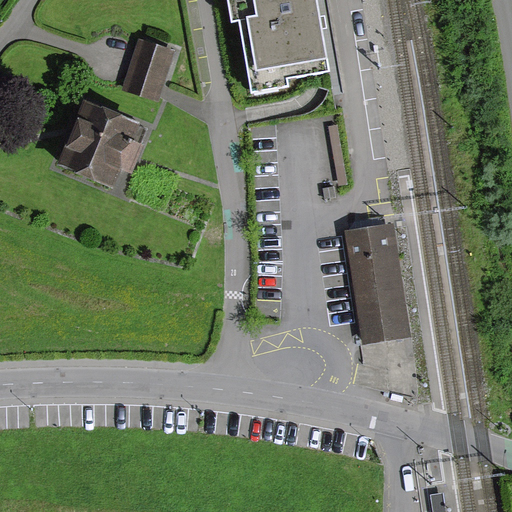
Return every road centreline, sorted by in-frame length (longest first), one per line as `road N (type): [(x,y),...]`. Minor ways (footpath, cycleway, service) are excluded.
road 1 (residential): [(236,294),(236,208),(203,0)]
road 2 (unclassified): [(229,390),(0,386)]
road 3 (unclassified): [(400,424),(229,390)]
